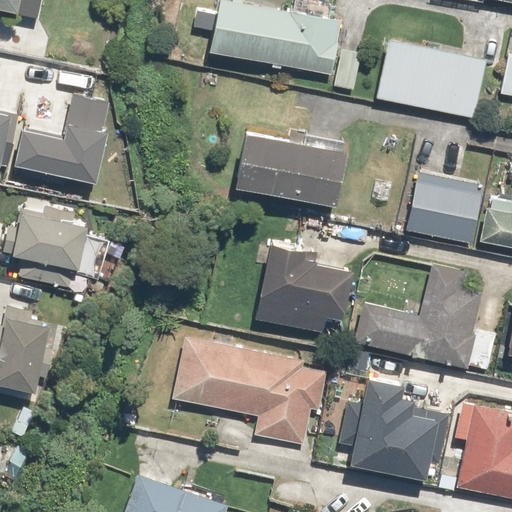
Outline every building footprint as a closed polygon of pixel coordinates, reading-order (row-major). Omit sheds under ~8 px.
[(223,0),(212,0),(204,48),(333,70),(341,20),(223,0)] [(378,91),(472,111),(484,57),(390,36),(378,91)] [(511,53),(504,52),(499,92),(511,93),(511,53)] [(20,120),(11,163),(64,174),(65,166),(95,172),(110,94),(73,87),(65,129),(20,120)] [(0,163),(13,102),(0,98),(0,163)] [(236,126),(225,177),(326,199),(337,148),(236,126)] [(413,165),(398,224),(467,240),(482,181),(413,165)] [(511,209),(487,203),(480,233),(511,241),(511,209)] [(5,248),(27,252),(24,272),(61,279),(64,260),(73,261),(81,221),(72,219),(73,211),(36,204),(35,211),(13,207),(5,248)] [(349,268),(337,265),(339,258),(260,238),(241,311),(316,330),(321,308),(338,312),(349,268)] [(429,260),(416,308),(366,293),(354,334),(462,365),(474,324),(473,324),(486,275),(429,260)] [(511,294),(499,368),(511,369),(511,294)] [(0,378),(30,385),(44,319),(2,310),(0,320),(0,378)] [(179,337),(168,389),(262,408),(257,432),(299,440),(303,416),(309,417),(320,365),(179,337)] [(350,394),(342,428),(355,431),(351,450),(427,468),(441,407),(414,401),(416,390),(400,386),(403,374),(370,366),(363,396),(350,394)] [(462,430),(452,477),(511,488),(511,412),(471,405),(465,431),(462,430)] [(133,464),(112,511),(219,511),(224,502),(133,464)]
